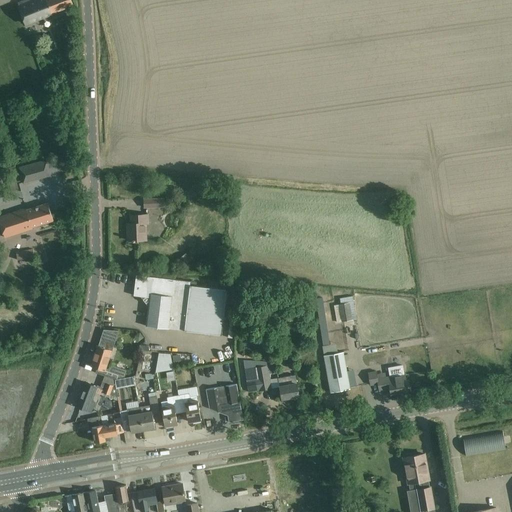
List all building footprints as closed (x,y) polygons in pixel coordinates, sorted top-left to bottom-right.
[(26,0),(18,3),(26,24),(74,6),(71,0),(26,0)] [(38,73),(17,7),(0,12),(0,61),(7,83),(38,73)] [(47,160),(20,168),(24,183),(51,176),(47,160)] [(164,207),(164,199),(144,200),(145,208),(164,207)] [(54,221),(48,204),(27,210),(27,209),(0,217),(0,222),(5,238),(33,229),(33,228),(54,221)] [(136,241),(147,240),(146,224),(149,224),(149,215),(131,215),(131,224),(128,224),(128,241),(133,241),(133,242),(136,242),(136,241)] [(33,249),(16,253),(17,260),(35,257),(33,249)] [(187,254),(178,261),(183,266),(192,260),(187,254)] [(134,296),(142,297),(150,298),(147,326),(185,330),(191,285),(191,281),(137,275),(134,296)] [(191,285),(185,330),(222,334),(227,289),(191,285)] [(353,296),(340,299),(341,305),(334,306),(337,323),(357,319),(353,296)] [(112,351),(98,346),(91,366),(98,368),(96,373),(105,376),(115,379),(125,377),(127,371),(111,366),(110,370),(106,369),(112,351)] [(351,389),(344,352),(324,356),(331,393),(351,389)] [(171,366),(180,367),(180,355),(171,355),(171,366)] [(268,366),(267,362),(244,361),(249,393),(259,391),(260,391),(272,389),(280,387),(282,399),(292,397),(293,399),(298,398),(298,396),(300,396),(296,375),(271,380),(269,366),(268,366)] [(406,380),(405,374),(403,366),(389,369),(391,377),(378,379),(377,371),(368,373),(371,385),(378,384),(380,392),(391,390),(391,393),(391,395),(409,392),(411,391),(409,380),(406,380)] [(195,386),(205,385),(203,373),(194,374),(195,386)] [(116,386),(115,379),(105,376),(103,382),(116,386)] [(86,383),(77,404),(77,407),(91,412),(88,419),(94,418),(96,413),(92,412),(95,403),(92,401),(95,391),(103,394),(103,393),(118,398),(116,386),(103,382),(100,389),(97,388),(97,387),(86,383)] [(228,415),(229,423),(243,420),(240,403),(237,385),(206,390),(209,408),(210,408),(224,413),(223,410),(227,410),(228,415)] [(201,420),(198,404),(197,396),(190,397),(190,394),(178,396),(182,413),(187,412),(189,422),(194,421),(194,423),(201,422),(201,420)] [(154,422),(162,421),(157,396),(149,398),(151,405),(139,407),(140,413),(144,430),(155,428),(154,422)] [(176,414),(182,413),(178,396),(167,398),(168,401),(161,402),(166,426),(166,428),(173,427),(173,425),(178,424),(176,414)] [(144,430),(140,413),(139,407),(128,409),(128,410),(120,412),(123,428),(131,427),(132,433),(144,430)] [(118,433),(124,432),(123,428),(120,412),(114,413),(114,414),(101,417),(106,441),(111,440),(110,436),(118,434),(118,433)] [(106,441),(101,417),(94,418),(88,419),(90,430),(93,429),(95,442),(106,441)] [(429,480),(425,454),(404,458),(409,483),(411,491),(408,491),(411,511),(434,511),(430,487),(427,488),(425,480),(429,480)] [(186,502),(182,484),(163,487),(166,505),(186,502)] [(129,501),(126,485),(115,487),(117,496),(119,508),(119,511),(127,511),(126,501),(129,501)] [(157,500),(155,489),(138,492),(142,509),(148,508),(147,502),(157,500)] [(99,511),(95,491),(84,493),(87,511),(99,511)] [(141,511),(142,511),(142,509),(138,492),(131,493),(134,511),(141,511)] [(87,511),(84,493),(73,495),(74,501),(69,502),(68,503),(69,511),(87,511)] [(115,497),(114,495),(105,496),(107,511),(112,511),(117,511),(117,509),(119,508),(117,496),(115,497)] [(163,501),(157,502),(158,511),(163,511),(165,511),(163,501)]
